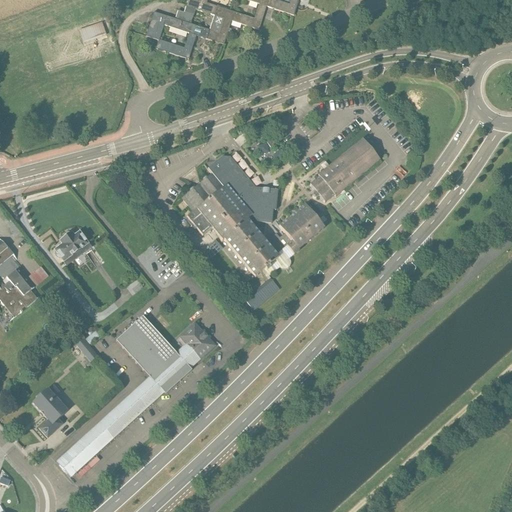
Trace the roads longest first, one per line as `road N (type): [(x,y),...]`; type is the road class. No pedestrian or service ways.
road 1 (primary): [(479,108),(427,185),(287,336),(103,511)]
road 2 (primary): [(145,511),(429,226),(502,123)]
road 3 (tertiary): [(481,65),(433,52),(387,52),(144,139)]
road 4 (tertiary): [(144,139),(389,65),(441,68),(473,85)]
road 5 (residential): [(385,0),(144,101),(144,139)]
road 6 (track): [(350,511),(511,370)]
road 7 (unknown): [(0,182),(24,229),(88,312),(100,317),(112,307)]
road 8 (unknown): [(86,156),(98,219),(163,297)]
road 9 (tertiary): [(0,179),(144,139)]
road 10 (unknown): [(163,297),(109,339),(109,356),(133,380)]
